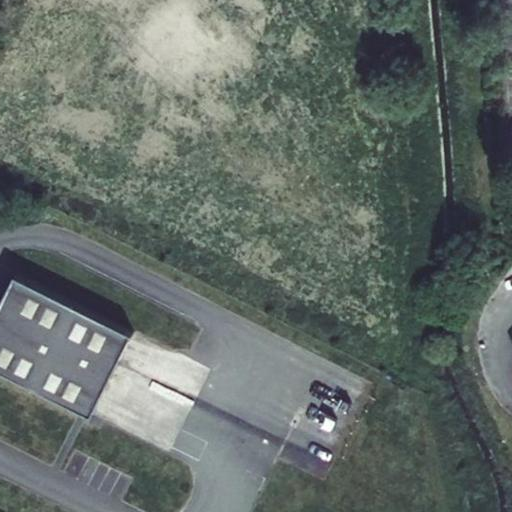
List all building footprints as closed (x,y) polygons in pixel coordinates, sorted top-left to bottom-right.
[(122,33),(151,39),(158,10),(129,3),(122,33)] [(77,53),(82,24),(55,19),(49,47),(77,53)] [(59,69),(49,98),(79,108),(89,79),(59,69)] [(188,135),(204,107),(179,93),(163,120),(188,135)] [(338,130),(338,159),(360,159),(360,130),(338,130)] [(16,273),(0,305),(0,368),(92,414),(134,332),(16,273)]
